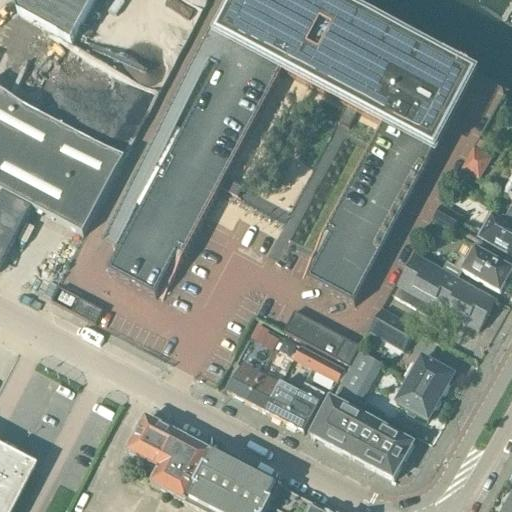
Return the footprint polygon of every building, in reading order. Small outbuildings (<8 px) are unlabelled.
[(98,0),(13,0),(18,18),(34,27),(72,48),(98,0)] [(230,48),(109,276),(156,301),(157,300),(162,303),(222,191),(238,200),(243,190),(227,181),(283,76),(347,110),(338,126),(348,132),(357,116),(383,129),(303,280),(308,283),(307,284),(355,309),(465,103),(476,81),(325,0),(238,0),(217,41),(230,48)] [(124,162),(0,96),(0,194),(3,197),(0,202),(0,271),(32,212),(83,239),(124,162)] [(462,173),(475,180),(487,159),(474,152),(462,173)] [(452,234),(455,230),(461,220),(441,209),(433,224),(452,234)] [(511,209),(506,220),(503,219),(502,221),(491,215),(479,238),(511,256),(511,209)] [(511,276),(511,272),(475,251),(474,253),(472,252),(465,262),(461,260),(454,270),(500,297),(511,276)] [(479,335),(496,305),(415,259),(393,300),(426,319),(429,313),(439,319),(445,316),(479,335)] [(103,314),(70,297),(59,291),(56,297),(52,305),(96,328),(103,314)] [(383,314),(370,336),(387,346),(404,356),(408,347),(416,333),(383,314)] [(284,335),(350,370),(360,350),(294,315),(284,335)] [(319,361),(299,350),(293,362),(313,373),(319,361)] [(383,368),(378,365),(359,355),(358,356),(359,356),(338,396),(361,409),(383,368)] [(319,361),(313,373),(337,386),(343,373),(319,361)] [(413,367),(404,381),(409,385),(410,384),(441,401),(442,400),(446,399),(449,393),(448,389),(454,379),(422,361),(418,369),(413,367)] [(247,407),(262,377),(243,367),(228,397),(247,407)] [(266,417),(281,387),(262,377),(247,407),(266,417)] [(441,401),(410,384),(409,385),(397,406),(428,424),(434,414),(438,412),(441,407),(440,402),(441,401)] [(300,397),(281,387),(266,417),(285,427),(300,397)] [(300,397),(285,427),(304,437),(325,398),(305,387),(300,397)] [(311,441),(353,462),(373,425),(357,417),(361,409),(338,396),(333,404),(331,403),(311,441)] [(146,422),(127,458),(158,474),(150,489),(187,509),(186,511),(187,511),(271,511),(282,492),(211,455),(211,456),(187,443),(146,422)] [(373,425),(353,462),(394,484),(414,449),(373,425)] [(0,511),(12,511),(34,472),(0,453),(0,511)] [(319,511),(315,510),(282,492),(271,511),(319,511)]
